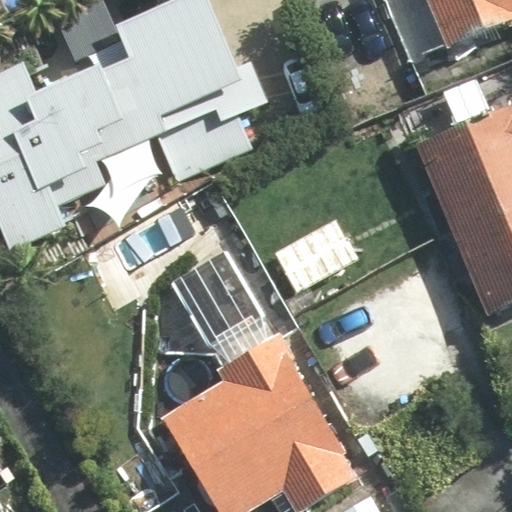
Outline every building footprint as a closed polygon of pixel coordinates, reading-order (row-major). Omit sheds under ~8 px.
[(289,105),(246,0),(198,0),(131,27),(145,62),(60,96),(45,60),(0,77),(0,199),(22,255),(90,228),(79,199),(120,183),(114,168),(173,144),(187,181),(270,148),(258,117),(289,105)] [(511,0),(440,0),(460,50),(511,29),(511,0)] [(511,110),(434,145),(509,314),(511,312),(511,110)] [(288,253),(310,295),(378,261),(355,218),(288,253)] [(280,299),(250,243),(192,274),(222,330),(280,299)] [(240,379),(176,418),(233,511),(270,511),(304,492),(316,511),(322,511),(381,476),(366,452),(372,449),(305,339),(240,379)] [(28,511),(11,483),(0,489),(0,511),(28,511)]
